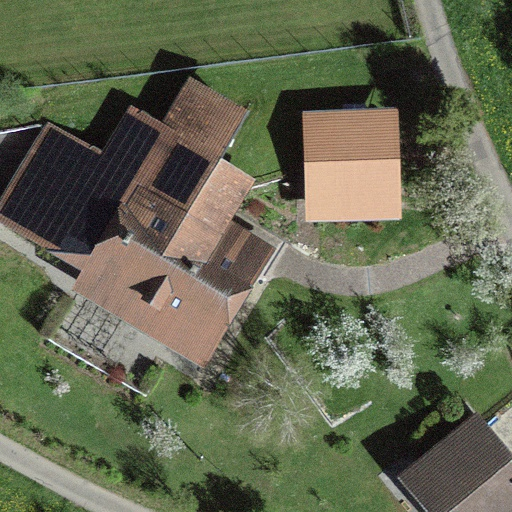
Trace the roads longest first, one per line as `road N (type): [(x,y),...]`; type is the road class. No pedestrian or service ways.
road 1 (residential): [(435,0),(481,154),(511,224)]
road 2 (residential): [(0,446),(126,511)]
